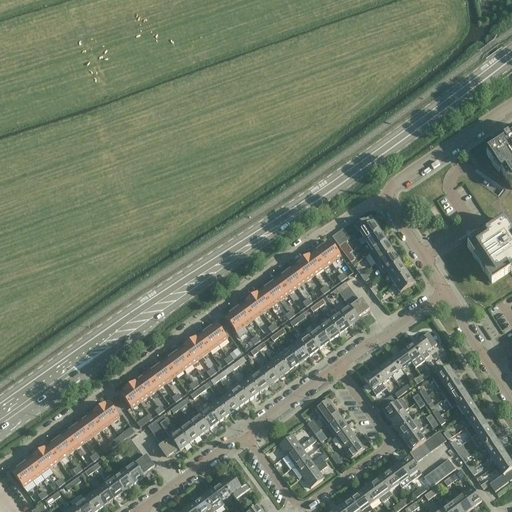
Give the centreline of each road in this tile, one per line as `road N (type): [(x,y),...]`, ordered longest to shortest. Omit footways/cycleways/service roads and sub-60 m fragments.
road 1 (residential): [(0,465),(324,230),(383,199)]
road 2 (secondary): [(0,433),(324,200),(329,188)]
road 3 (secondary): [(329,188),(0,404)]
road 4 (residential): [(244,437),(294,503),(308,505),(387,445),(339,369)]
road 5 (secondary): [(329,188),(511,52)]
road 6 (unclassified): [(383,199),(397,180),(511,105)]
road 7 (unclassified): [(139,511),(244,437)]
